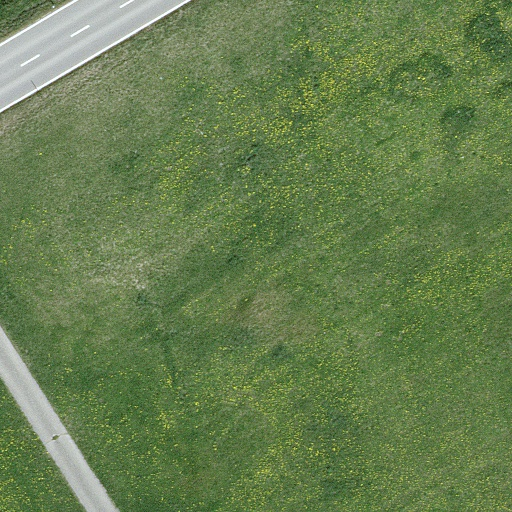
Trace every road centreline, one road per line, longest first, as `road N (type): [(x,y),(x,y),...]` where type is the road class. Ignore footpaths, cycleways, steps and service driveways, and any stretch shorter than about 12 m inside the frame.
road 1 (track): [(0,353),(101,511)]
road 2 (tertiary): [(135,0),(0,80)]
